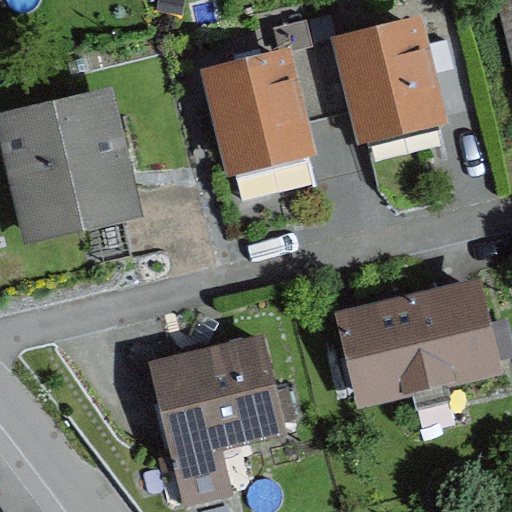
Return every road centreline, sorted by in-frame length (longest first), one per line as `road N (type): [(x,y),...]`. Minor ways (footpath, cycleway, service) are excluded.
road 1 (residential): [(0,340),(511,215)]
road 2 (residential): [(0,393),(87,511)]
